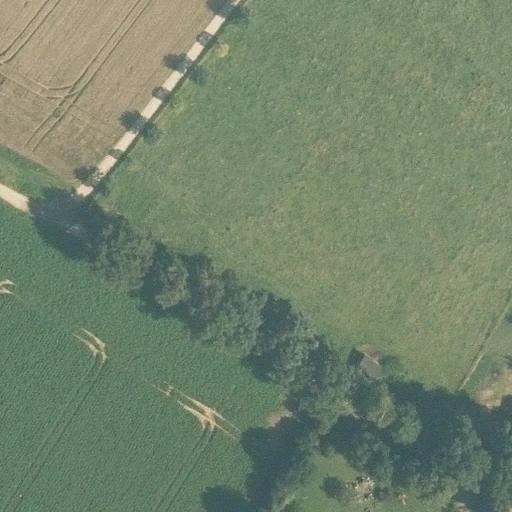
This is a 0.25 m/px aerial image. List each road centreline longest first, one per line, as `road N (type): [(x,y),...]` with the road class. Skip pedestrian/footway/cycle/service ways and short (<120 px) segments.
road 1 (track): [(59,223),(324,384)]
road 2 (track): [(59,223),(236,0)]
road 3 (track): [(324,384),(451,461)]
